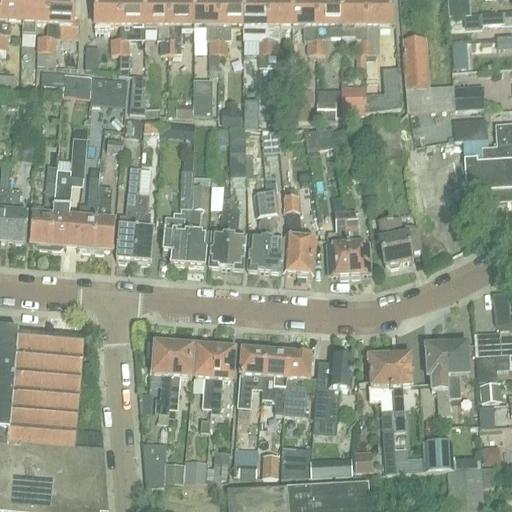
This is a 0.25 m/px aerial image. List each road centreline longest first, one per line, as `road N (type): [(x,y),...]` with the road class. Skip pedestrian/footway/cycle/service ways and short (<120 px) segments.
road 1 (residential): [(113,304),(386,310),(511,257)]
road 2 (residential): [(127,511),(113,304)]
